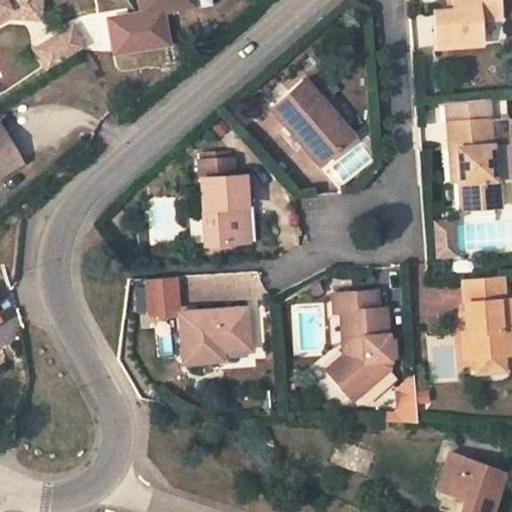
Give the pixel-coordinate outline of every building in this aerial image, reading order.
[(0,11),(0,20),(9,16),(39,18),(40,0),(24,0),(24,4),(8,3),(8,7),(0,11)] [(0,0),(0,11),(8,7),(8,3),(24,4),(24,0),(0,0)] [(192,0),(139,0),(142,12),(162,8),(193,3),(192,0)] [(452,0),(453,9),(448,10),(433,11),(436,47),(480,44),(478,21),(499,19),(497,0),(452,0)] [(162,8),(142,12),(107,18),(113,55),(168,45),(162,8)] [(47,69),(79,51),(67,31),(35,49),(47,69)] [(269,108),(298,141),(304,137),(324,159),(352,135),(302,79),(269,108)] [(466,182),(468,209),(500,207),(498,178),(511,177),(506,97),(445,101),(448,149),(455,148),(458,182),(466,182)] [(0,173),(21,161),(0,125),(0,173)] [(304,137),(298,141),(318,164),(324,159),(304,137)] [(451,183),(458,182),(455,148),(448,149),(451,183)] [(198,153),(198,161),(230,158),(229,151),(198,153)] [(204,245),(239,242),(236,206),(246,206),(243,175),(231,176),(230,158),(198,161),(204,245)] [(460,209),(468,209),(466,182),(458,182),(460,209)] [(236,206),(239,242),(248,241),(246,206),(236,206)] [(438,257),(457,256),(455,219),(435,221),(438,257)] [(175,276),(146,280),(148,315),(177,313),(175,276)] [(502,277),(463,280),(465,313),(466,335),(470,334),(472,358),(474,358),(475,374),(506,372),(505,355),(511,354),(511,298),(503,299),(502,277)] [(389,356),(388,339),(385,307),(378,307),(376,290),(332,293),(333,311),(340,311),(343,354),(325,368),(351,399),(390,368),(389,356)] [(215,352),(223,352),(250,350),(247,307),(177,313),(181,364),(216,361),(215,352)] [(145,343),(144,324),(125,325),(126,344),(145,343)] [(463,359),(472,358),(470,334),(466,335),(461,335),(463,359)] [(223,361),(223,352),(215,352),(216,361),(223,361)] [(393,413),(394,421),(416,422),(412,374),(397,389),(398,410),(393,413)] [(393,413),(382,414),(383,421),(394,421),(393,413)] [(460,468),(465,457),(450,451),(445,463),(460,468)] [(469,502),(465,511),(490,511),(505,473),(465,457),(460,468),(445,463),(435,489),(462,499),(469,502)] [(457,511),(465,511),(469,502),(462,499),(457,511)]
